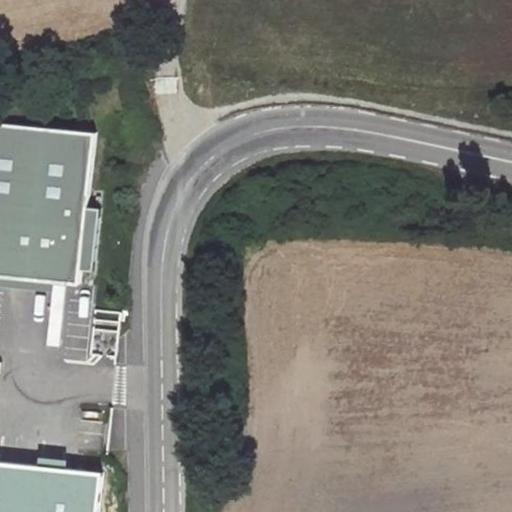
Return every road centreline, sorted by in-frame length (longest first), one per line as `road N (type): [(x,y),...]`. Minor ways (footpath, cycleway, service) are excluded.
road 1 (unclassified): [(511,160),(359,128),(286,125),(212,149),(177,191),(162,242),(163,511)]
road 2 (track): [(212,149),(182,119),(167,78),(176,0)]
